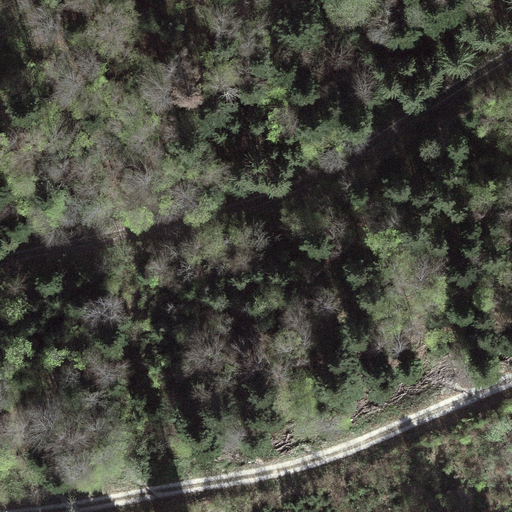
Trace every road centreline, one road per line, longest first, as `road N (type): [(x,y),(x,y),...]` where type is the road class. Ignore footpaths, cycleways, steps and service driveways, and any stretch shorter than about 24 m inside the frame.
road 1 (track): [(0,253),(259,197),(315,177),(511,49)]
road 2 (track): [(10,511),(260,479),(511,375)]
